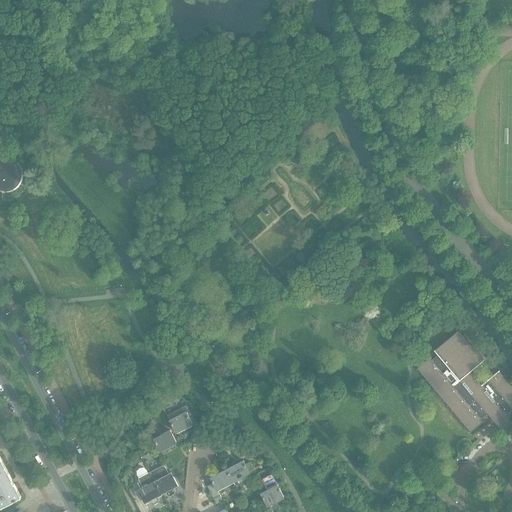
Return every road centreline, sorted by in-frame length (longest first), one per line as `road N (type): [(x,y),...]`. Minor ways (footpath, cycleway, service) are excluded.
road 1 (secondary): [(106,511),(0,312)]
road 2 (secondary): [(0,375),(59,489)]
